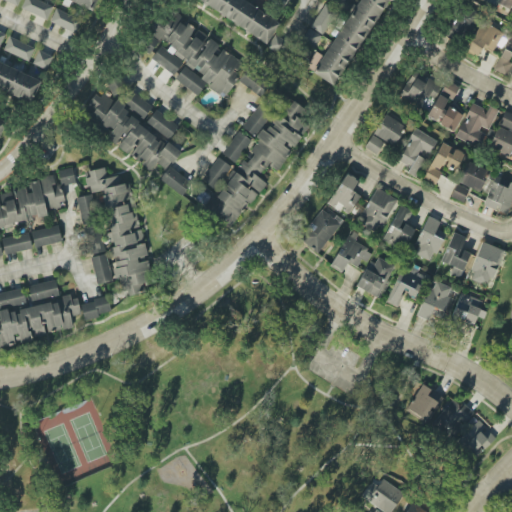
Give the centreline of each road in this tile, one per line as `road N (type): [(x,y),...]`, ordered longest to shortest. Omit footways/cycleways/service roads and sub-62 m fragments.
road 1 (residential): [(0,378),(90,354),(216,279),(297,193),(427,0)]
road 2 (residential): [(259,240),(364,325),(453,365),(511,403)]
road 3 (residential): [(0,171),(67,93),(123,0)]
road 4 (residential): [(333,144),(441,209),(511,229)]
road 5 (residential): [(400,40),(511,98)]
